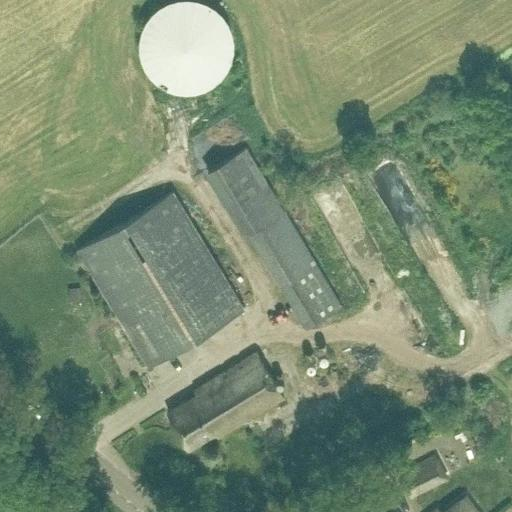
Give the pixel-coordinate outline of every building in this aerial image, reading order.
[(141,55),(144,63),(149,70),(154,76),(160,81),(167,85),(175,87),(183,89),(191,89),(198,87),(206,85),(213,81),(219,76),(225,70),(229,63),(232,56),(234,48),(234,40),(233,32),(231,24),(228,17),(223,11),(217,5),(211,0),(210,0),(163,0),(157,4),(151,10),(146,16),(143,24),(140,31),(139,39),(140,47),(141,55)] [(243,231),(247,228),(305,325),(342,302),(284,206),(246,144),(205,169),(243,231)] [(245,306),(174,189),(77,247),(148,364),(245,306)] [(197,392),(168,410),(189,445),(215,429),(218,434),(284,394),(257,350),(195,387),(197,392)] [(409,496),(449,476),(438,455),(437,456),(434,451),(396,470),(409,496)] [(480,511),(466,493),(442,510),(438,506),(429,511),(480,511)]
